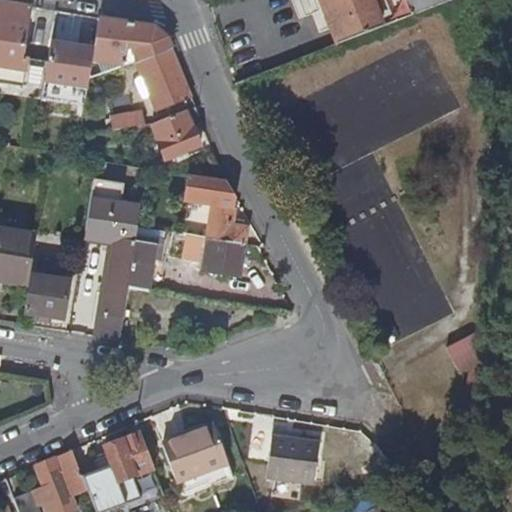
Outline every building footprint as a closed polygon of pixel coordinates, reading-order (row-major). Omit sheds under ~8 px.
[(312,0),(295,0),(301,15),(316,9),(312,0)] [(324,0),(341,44),(455,0),(324,0)] [(32,7),(0,2),(0,83),(44,90),(49,61),(24,57),(32,7)] [(65,13),(57,12),(49,61),(44,90),(43,100),(86,107),(91,79),(94,60),(96,48),(71,44),(76,15),(65,13)] [(158,28),(101,19),(96,48),(94,60),(126,66),(137,61),(173,47),(169,38),(158,28)] [(173,47),(137,61),(149,91),(143,94),(146,100),(152,97),(158,113),(194,98),(173,47)] [(198,108),(155,126),(169,160),(203,145),(195,127),(204,123),(198,108)] [(113,117),(116,131),(148,125),(145,111),(113,117)] [(213,224),(211,238),(247,244),(250,228),(246,227),(234,225),(235,219),(239,199),(228,180),(189,175),(185,201),(216,206),(213,224)] [(139,236),(140,227),(143,208),(122,204),(126,185),(96,180),(86,240),(106,243),(107,238),(117,240),(105,313),(125,317),(130,286),(139,236)] [(247,221),(235,219),(234,225),(246,227),(247,221)] [(211,238),(213,224),(205,223),(203,237),(211,238)] [(139,236),(163,240),(165,231),(140,227),(139,236)] [(37,235),(0,228),(0,279),(29,284),(37,235)] [(139,236),(130,286),(150,289),(155,259),(161,260),(164,240),(163,240),(139,236)] [(63,272),(80,275),(86,240),(75,238),(72,256),(66,255),(63,272)] [(242,276),(247,244),(211,238),(205,270),(242,276)] [(448,321),(439,279),(414,284),(411,271),(376,279),(388,334),(448,321)] [(70,282),(33,275),(27,313),(64,319),(70,282)] [(105,313),(101,337),(121,340),(125,317),(105,313)] [(450,344),(461,370),(486,359),(475,333),(450,344)] [(177,480),(228,461),(214,425),(163,445),(177,480)] [(156,469),(142,433),(107,446),(111,456),(98,461),(101,470),(84,476),(84,478),(89,490),(97,511),(107,511),(143,498),(139,487),(159,479),(156,469)] [(267,476),(314,483),(320,442),(274,435),(267,476)] [(89,490),(84,478),(84,476),(74,450),(39,466),(46,485),(16,498),(21,511),(45,511),(43,505),(47,503),(50,511),(71,511),(81,509),(76,495),(89,490)] [(212,486),(234,477),(228,461),(177,480),(181,492),(210,482),(212,486)] [(12,511),(9,503),(0,507),(0,511),(12,511)]
